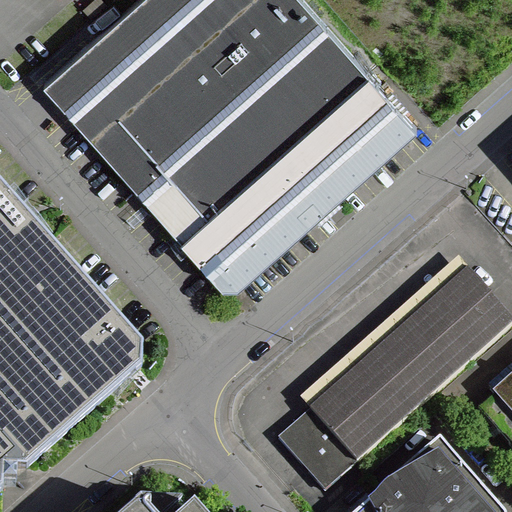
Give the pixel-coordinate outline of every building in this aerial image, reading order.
[(421,131),(305,0),(144,0),(46,87),(232,297),(421,131)] [(0,476),(18,460),(30,473),(141,371),(139,349),(0,188),(0,476)] [(511,332),(511,322),(468,272),(276,441),(326,497),(511,332)] [(511,388),(500,399),(511,412),(511,388)] [(375,511),(501,511),(443,447),(375,511)] [(204,511),(201,508),(197,511),(151,511),(144,502),(133,511),(204,511)]
